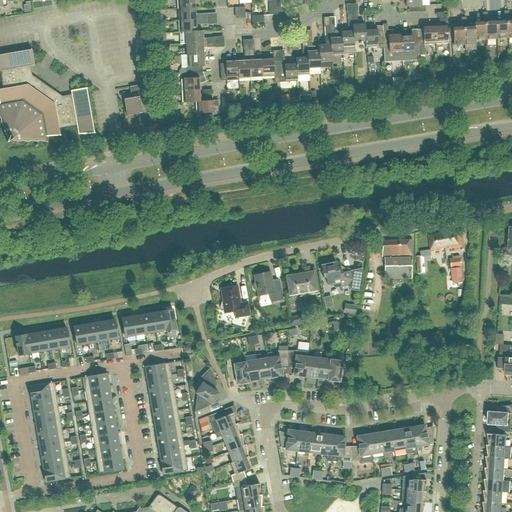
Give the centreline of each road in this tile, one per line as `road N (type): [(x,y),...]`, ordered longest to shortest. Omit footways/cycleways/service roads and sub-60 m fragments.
road 1 (secondary): [(511,99),(0,192)]
road 2 (secondary): [(0,207),(511,125)]
road 3 (residential): [(204,278),(290,247),(511,208)]
road 4 (residential): [(447,391),(338,410),(260,407),(281,511)]
road 5 (residential): [(122,364),(140,474),(30,486)]
road 6 (residential): [(30,486),(14,382),(122,364)]
road 7 (residential): [(472,511),(478,387)]
road 8 (residential): [(344,0),(298,22),(229,33)]
road 9 (residential): [(438,511),(447,391)]
